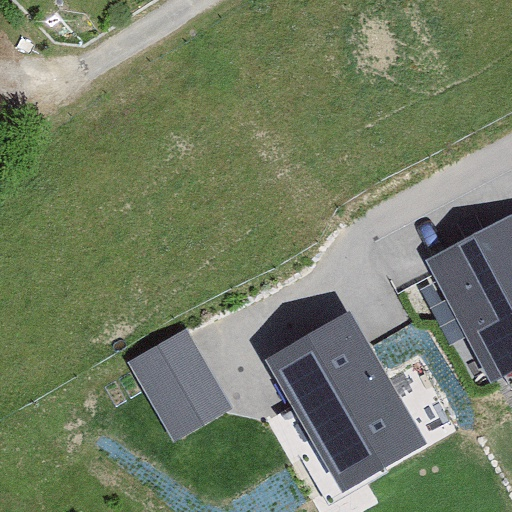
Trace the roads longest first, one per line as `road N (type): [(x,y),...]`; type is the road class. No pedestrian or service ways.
road 1 (residential): [(511,154),(364,236),(351,271),(226,341),(260,403)]
road 2 (residential): [(190,0),(83,69)]
